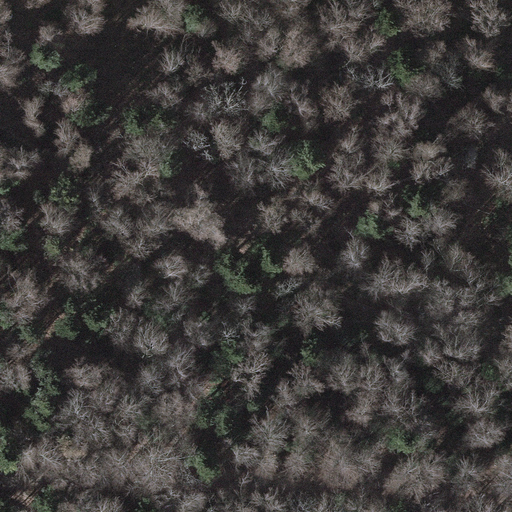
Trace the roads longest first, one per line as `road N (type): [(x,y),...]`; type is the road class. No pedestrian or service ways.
road 1 (track): [(0,134),(511,350)]
road 2 (track): [(511,508),(275,472),(0,470)]
